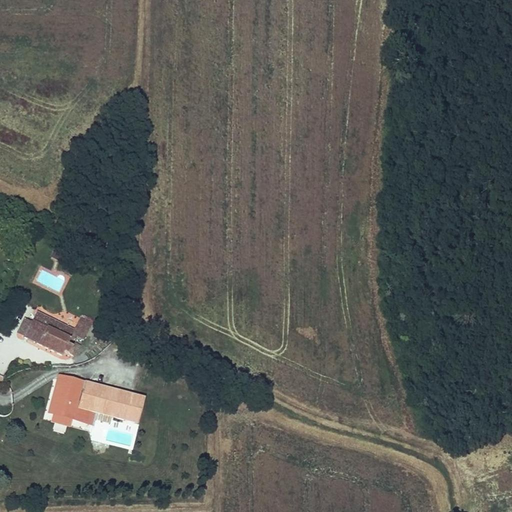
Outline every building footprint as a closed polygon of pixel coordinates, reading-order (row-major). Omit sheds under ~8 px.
[(70,352),(80,357),(86,344),(80,341),(83,332),(91,335),(97,322),(86,315),(80,328),(46,312),(41,321),(33,340),(68,357),(70,352)] [(24,336),(33,340),(41,321),(32,317),(24,336)] [(179,357),(139,339),(134,351),(145,356),(140,368),(145,370),(141,379),(178,396),(182,386),(168,380),(179,357)] [(103,411),(129,418),(136,391),(62,375),(53,411),(88,419),(91,416),(100,418),(103,411)] [(129,418),(140,421),(148,395),(136,391),(129,418)]
